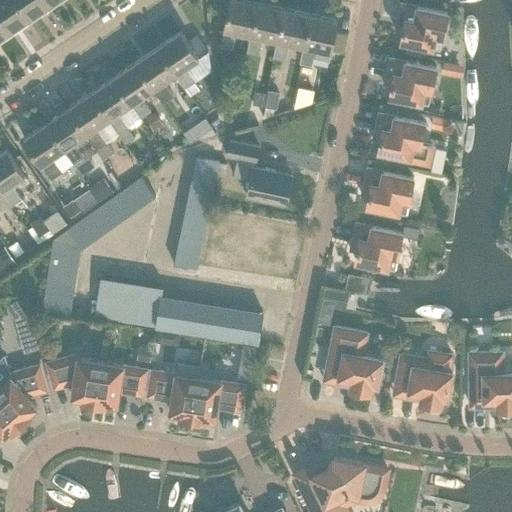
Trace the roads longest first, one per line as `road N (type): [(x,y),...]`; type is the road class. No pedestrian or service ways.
road 1 (residential): [(367,0),(288,411)]
road 2 (residential): [(288,411),(259,442),(214,461),(89,442),(57,445),(29,469),(22,511)]
road 3 (residential): [(288,411),(456,445),(511,448)]
road 4 (unclassified): [(0,99),(145,0)]
